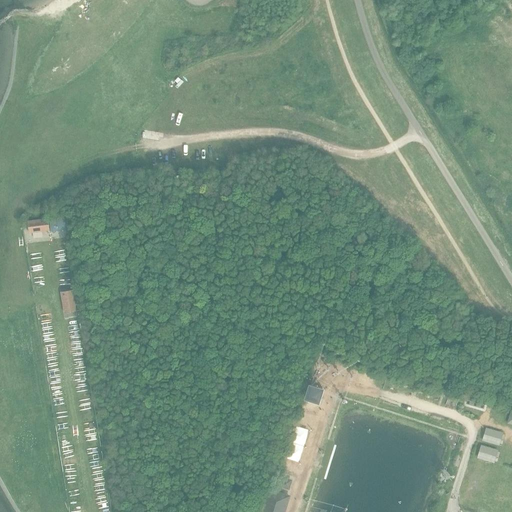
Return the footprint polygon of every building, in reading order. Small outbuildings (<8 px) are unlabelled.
[(48,230),(46,218),(26,221),(28,233),(48,230)] [(66,218),(48,220),(49,232),(68,230),(66,218)] [(40,247),(30,250),(32,257),(42,254),(40,247)] [(73,291),(61,293),(64,313),(76,311),(73,291)] [(468,398),(467,403),(483,408),(485,403),(468,398)] [(485,431),(482,440),(496,444),(499,435),(485,431)] [(480,448),(477,457),(491,461),(494,452),(480,448)] [(68,470),(70,480),(79,479),(77,468),(68,470)] [(279,473),(273,492),(279,494),(285,475),(279,473)] [(284,511),(289,497),(279,494),(273,492),(269,491),(268,496),(262,511),(284,511)]
